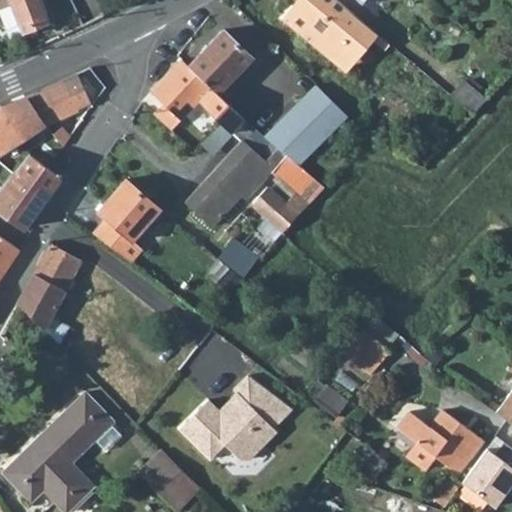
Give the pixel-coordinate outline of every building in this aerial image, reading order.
[(0,0),(0,14),(12,40),(22,35),(10,3),(8,0),(0,0)] [(8,0),(10,3),(22,35),(45,27),(43,21),(47,19),(40,0),(8,0)] [(327,57),(338,43),(347,41),(362,53),(372,40),(377,34),(337,0),(302,0),(304,1),(297,9),(291,4),(280,18),(327,57)] [(302,0),(294,0),(291,4),(297,9),(304,1),(302,0)] [(441,18),(438,31),(447,33),(450,20),(441,18)] [(222,29),(187,64),(217,93),(252,58),(222,29)] [(390,44),(377,34),(372,40),(384,51),(390,44)] [(327,57),(346,72),(362,53),(347,41),(338,43),(327,57)] [(217,93),(187,64),(181,58),(151,90),(164,101),(153,113),(171,129),(172,129),(199,99),(223,120),(232,129),(243,119),(217,93)] [(63,79),(25,97),(45,125),(45,124),(77,110),(76,108),(90,101),(77,73),(63,79)] [(484,98),(485,99),(494,90),(473,73),(465,82),(484,98)] [(465,82),(462,80),(449,93),(472,113),(484,98),(465,82)] [(315,83),(288,111),(294,116),(321,89),(315,83)] [(263,136),(286,154),(298,164),(347,115),(321,89),(294,116),(288,111),(263,136)] [(0,145),(18,134),(22,140),(45,125),(25,97),(13,101),(0,106),(0,145)] [(247,198),(278,163),(286,154),(263,136),(243,119),(232,129),(234,131),(243,139),(187,200),(212,224),(242,193),(247,198)] [(222,140),(232,129),(223,120),(212,131),(222,140)] [(61,127),(53,133),(63,146),(69,137),(61,127)] [(232,129),(222,140),(212,131),(200,144),(211,155),(234,131),(232,129)] [(426,143),(416,155),(423,162),(434,150),(426,143)] [(22,149),(17,155),(23,159),(27,153),(22,149)] [(60,176),(28,153),(27,153),(23,159),(0,188),(0,209),(24,227),(60,176)] [(305,185),(312,176),(298,164),(286,154),(278,163),(305,185)] [(125,178),(97,210),(132,240),(160,208),(125,178)] [(267,187),(252,203),(283,231),(304,208),(277,184),(271,191),(267,187)] [(368,244),(353,260),(360,267),(375,251),(376,252),(389,240),(380,230),(368,244)] [(0,278),(19,249),(0,235),(0,278)] [(17,303),(59,345),(69,325),(50,315),(81,260),(50,243),(17,303)] [(250,265),(257,252),(249,246),(241,259),(250,265)] [(403,259),(398,254),(393,259),(398,264),(403,259)] [(353,260),(352,259),(337,276),(345,284),(360,267),(353,260)] [(343,352),(370,374),(388,351),(362,329),(343,352)] [(208,399),(179,428),(210,458),(224,444),(239,459),(249,459),(276,431),(273,427),(291,408),(247,374),(233,389),(239,395),(228,406),(229,408),(223,414),(208,399)] [(335,417),(348,401),(326,384),(314,400),(335,417)] [(511,388),(495,411),(511,423),(511,388)] [(85,392),(43,431),(72,461),(94,439),(110,424),(113,421),(85,392)] [(460,470),(483,440),(443,409),(430,426),(409,410),(397,427),(416,442),(417,442),(434,456),(435,456),(451,468),(460,470)] [(105,450),(121,435),(110,424),(94,439),(105,450)] [(94,484),(72,461),(43,431),(2,471),(30,501),(43,488),(66,511),(94,484)] [(462,480),(461,482),(494,506),(508,487),(511,489),(511,447),(503,441),(494,454),(486,448),(462,480)] [(407,455),(425,469),(434,456),(417,442),(407,455)] [(138,472),(154,488),(181,469),(161,449),(138,472)] [(362,471),(356,482),(370,486),(386,460),(374,452),(362,471)] [(356,482),(362,471),(350,465),(343,479),(356,482)] [(198,487),(181,469),(154,488),(175,510),(198,487)] [(448,473),(431,497),(444,505),(460,482),(448,473)]
